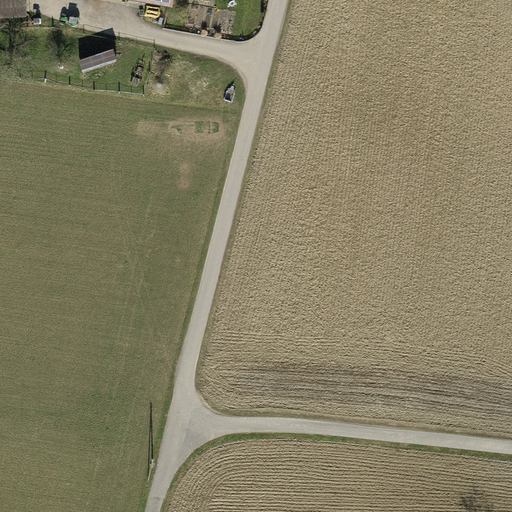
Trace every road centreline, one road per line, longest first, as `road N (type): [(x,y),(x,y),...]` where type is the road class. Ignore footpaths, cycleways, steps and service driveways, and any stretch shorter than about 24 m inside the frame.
road 1 (track): [(277,0),(152,511)]
road 2 (track): [(177,410),(511,447)]
road 3 (unknown): [(76,0),(263,56)]
